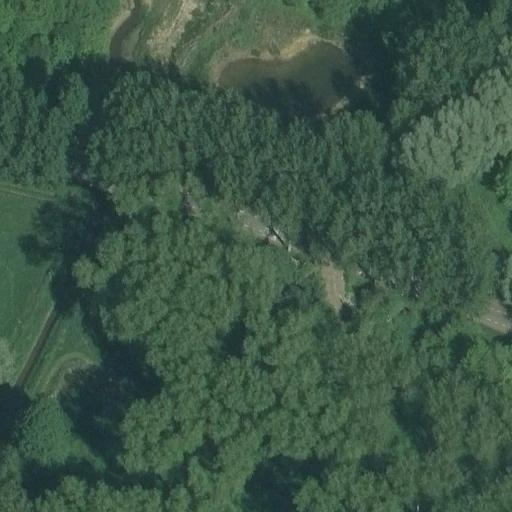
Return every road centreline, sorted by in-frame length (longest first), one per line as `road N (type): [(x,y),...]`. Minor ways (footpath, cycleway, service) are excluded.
road 1 (tertiary): [(511,323),(125,180),(0,151)]
road 2 (track): [(356,260),(511,93)]
